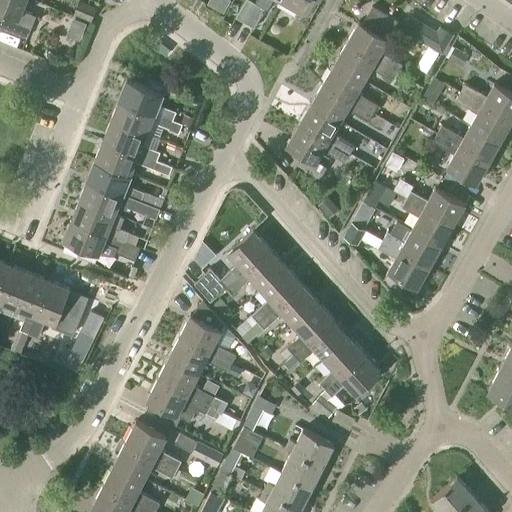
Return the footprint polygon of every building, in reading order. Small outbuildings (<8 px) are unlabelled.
[(0,0),(0,9),(1,10),(0,12),(0,27),(27,38),(35,16),(22,10),(25,0),(0,0)] [(210,0),(208,4),(224,12),(230,0),(210,0)] [(250,13),(256,3),(249,0),(245,0),(235,17),(245,23),(250,13)] [(283,0),(301,10),(306,0),(314,0),(320,3),(321,0),(283,0)] [(250,13),(245,23),(254,28),(265,9),(256,3),(250,13)] [(347,42),(398,71),(402,63),(380,50),(387,37),(388,38),(398,21),(372,6),(362,23),(359,21),(347,42)] [(424,43),(433,28),(410,15),(402,30),(424,43)] [(392,80),(398,71),(347,42),(335,62),(363,79),(370,67),(392,80)] [(454,48),(448,59),(462,67),(468,55),(454,48)] [(356,91),(363,79),(335,62),(323,83),(351,99),(374,112),(378,104),(356,91)] [(127,78),(119,99),(173,120),(176,112),(158,105),(163,92),(127,78)] [(446,101),(451,83),(440,80),(436,99),(446,101)] [(482,102),(511,119),(511,118),(511,91),(494,81),(486,95),(465,83),(461,90),(482,102)] [(374,112),(351,99),(323,83),(311,103),(340,120),(346,108),(368,121),(374,112)] [(511,119),(482,102),(461,90),(456,100),(477,112),(470,123),(500,140),(511,119)] [(182,124),(173,120),(119,99),(111,119),(146,133),(151,121),(168,129),(168,130),(178,134),(182,124)] [(332,132),(340,120),(311,103),(299,123),(328,140),(350,153),(364,161),(369,153),(355,145),(332,132)] [(191,127),(195,117),(183,113),(181,123),(191,127)] [(111,119),(103,139),(157,160),(160,152),(142,145),(146,133),(111,119)] [(350,153),(328,140),(299,123),(287,144),(303,154),(297,165),(320,178),(327,167),(316,160),(323,149),(345,162),(350,153)] [(438,131),(488,160),(500,140),(470,123),(463,136),(442,124),(438,131)] [(477,181),(488,160),(438,131),(432,141),(453,153),(447,164),(477,181)] [(157,160),(103,139),(95,159),(130,173),(135,162),(169,175),(172,166),(157,160)] [(122,193),(130,173),(95,159),(87,179),(122,193)] [(87,179),(79,199),(114,213),(119,202),(125,204),(137,209),(141,201),(128,196),(122,194),(122,193),(87,179)] [(375,179),(369,189),(380,196),(386,185),(375,179)] [(406,197),(453,223),(465,202),(435,185),(428,199),(411,189),(406,197)] [(128,196),(141,201),(144,192),(131,187),(128,196)] [(152,221),(161,198),(148,194),(140,216),(152,221)] [(328,195),(318,204),(329,218),(339,209),(328,195)] [(401,206),(418,216),(412,227),(441,244),(453,223),(406,197),(401,206)] [(79,199),(71,219),(131,243),(134,234),(119,228),(123,217),(114,213),(79,199)] [(477,233),(482,221),(468,215),(463,227),(477,233)] [(62,240),(66,242),(63,251),(77,256),(80,247),(98,254),(103,242),(116,248),(115,252),(135,260),(140,247),(131,243),(71,219),(62,240)] [(355,242),(364,229),(353,222),(345,235),(355,242)] [(400,247),(429,264),(441,244),(412,227),(404,240),(387,230),(383,238),(400,247)] [(226,286),(272,246),(256,228),(230,251),(239,261),(220,278),(210,268),(194,283),(210,301),(226,286)] [(417,285),(429,264),(400,247),(383,238),(378,247),(395,257),(388,268),(417,285)] [(262,287),(288,264),(272,246),(226,286),(232,293),(252,276),(262,287)] [(0,285),(9,263),(0,259),(0,285)] [(0,285),(0,307),(1,308),(3,302),(15,307),(29,271),(9,263),(0,285)] [(258,321),(303,281),(288,264),(262,287),(270,297),(251,314),(258,321)] [(29,271),(15,307),(26,311),(24,317),(27,318),(31,320),(33,321),(35,315),(49,279),(29,271)] [(33,321),(28,333),(36,336),(44,318),(55,323),(70,287),(49,279),(35,315),(33,321)] [(293,322),(319,298),(303,281),(258,321),(264,328),(283,311),(293,322)] [(293,353),(334,316),(319,298),(293,322),(302,332),(287,346),(293,353)] [(231,362),(236,353),(213,342),(223,322),(202,299),(197,304),(192,314),(190,313),(179,335),(231,362)] [(105,320),(111,306),(97,300),(91,313),(105,320)] [(100,322),(87,316),(73,345),(86,351),(100,322)] [(324,357),(350,333),(334,316),(293,353),(300,360),(315,347),(324,357)] [(11,348),(11,349),(20,353),(20,352),(28,333),(33,321),(31,320),(27,318),(24,317),(19,330),(11,348)] [(324,387),(366,351),(350,333),(324,357),(333,368),(319,382),(324,387)] [(243,368),(238,365),(231,362),(179,335),(169,356),(198,372),(205,359),(239,376),(243,368)] [(511,345),(500,367),(511,373),(511,345)] [(268,346),(260,353),(265,360),(273,352),(268,346)] [(366,351),(324,387),(325,389),(320,393),(312,403),(329,416),(337,407),(336,406),(342,406),(344,404),(334,393),(346,382),(355,392),(381,369),(366,351)] [(192,384),(198,372),(169,356),(158,377),(188,392),(224,411),(228,402),(224,400),(215,395),(214,396),(192,384)] [(511,373),(500,367),(488,390),(511,402),(511,373)] [(224,411),(188,392),(158,377),(147,398),(150,400),(145,409),(176,425),(180,417),(190,421),(195,411),(198,413),(199,409),(206,412),(205,413),(215,418),(214,421),(231,430),(237,418),(224,412),(224,411)] [(298,379),(290,387),(297,395),(305,388),(298,381),(299,380),(298,379)] [(243,425),(253,430),(264,409),(272,413),(277,404),(258,394),(243,425)] [(125,441),(155,457),(177,468),(181,460),(159,449),(166,435),(136,420),(125,441)] [(242,451),(253,430),(243,425),(232,446),(242,451)] [(292,450),(323,466),(334,444),(304,428),(297,442),(290,438),(286,447),(292,451),(292,450)] [(197,440),(180,432),(175,443),(191,452),(191,454),(217,467),(224,453),(198,440),(197,440)] [(177,468),(155,457),(125,441),(114,462),(145,478),(151,465),(172,477),(177,468)] [(231,473),(242,451),(232,446),(221,468),(231,473)] [(312,487),(323,466),(292,450),(292,451),(282,472),(312,487)] [(138,491),(145,478),(114,462),(103,483),(134,499),(156,510),(160,502),(138,491)] [(220,494),(231,473),(221,468),(210,489),(220,494)] [(310,490),(312,487),(282,472),(275,485),(268,481),(264,490),(301,509),(306,499),(308,500),(312,491),(310,490)] [(454,511),(474,495),(458,476),(432,499),(443,511),(454,511)] [(154,511),(156,510),(134,499),(103,483),(93,505),(106,511),(127,511),(130,507),(138,511),(154,511)] [(201,511),(211,511),(220,494),(210,489),(199,511),(201,511)] [(298,511),(301,509),(264,490),(260,498),(266,502),(260,511),(298,511)] [(489,511),(474,495),(454,511),(489,511)]
